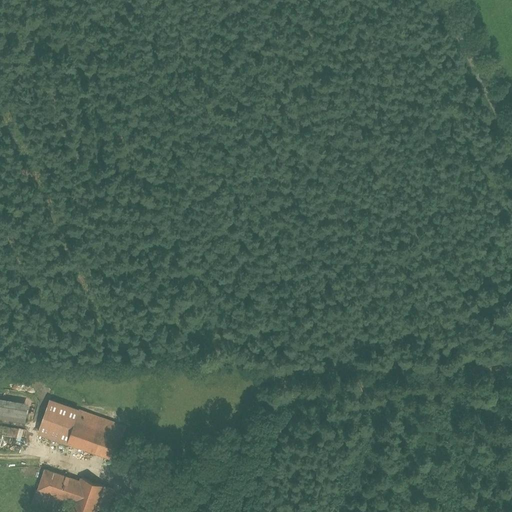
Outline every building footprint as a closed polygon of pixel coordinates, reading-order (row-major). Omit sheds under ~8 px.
[(26,403),(0,398),(0,419),(23,424),(26,403)] [(38,432),(69,444),(82,411),(50,399),(38,432)] [(126,428),(82,411),(69,444),(113,461),(121,440),(126,428)] [(62,500),(70,503),(68,510),(74,511),(94,511),(103,485),(78,478),(77,480),(42,469),(35,492),(49,496),(46,504),(59,508),(62,500)] [(46,504),(49,496),(35,492),(30,506),(44,510),(46,504)]
